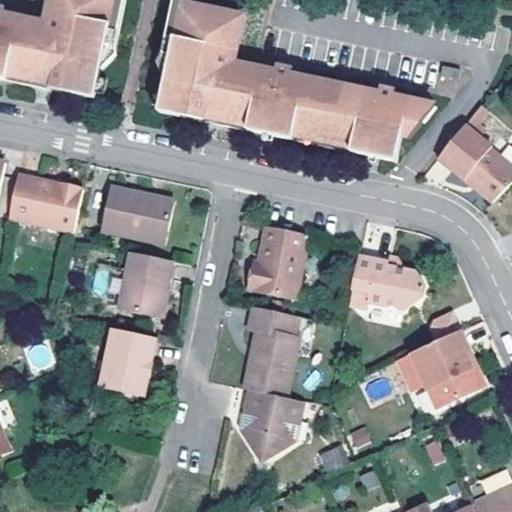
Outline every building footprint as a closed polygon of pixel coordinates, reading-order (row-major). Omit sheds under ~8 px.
[(0,16),(0,72),(48,83),(46,91),(91,100),(97,72),(119,58),(113,46),(104,44),(112,0),(52,0),(47,27),(4,18),(0,16)] [(112,0),(104,44),(113,46),(121,0),(112,0)] [(170,0),(159,56),(168,58),(178,6),(179,0),(170,0)] [(238,18),(178,6),(168,58),(159,56),(147,64),(162,85),(156,116),(200,125),(202,116),(216,119),(364,151),(377,154),(394,157),(397,141),(403,143),(431,109),(388,100),(372,96),(285,78),(270,74),(229,65),(238,18)] [(272,67),(270,74),(285,78),(287,70),(272,67)] [(451,83),(454,71),(446,69),(445,72),(436,69),(434,77),(444,80),(444,82),(451,83)] [(0,72),(0,80),(46,91),(48,83),(0,72)] [(373,88),(372,96),(388,100),(390,92),(373,88)] [(200,125),(214,128),(216,119),(202,116),(200,125)] [(214,128),(362,160),(364,151),(216,119),(214,128)] [(495,145),(469,119),(442,153),(465,178),(469,174),(495,200),(511,183),(511,168),(492,147),(495,145)] [(362,160),(375,163),(377,154),(364,151),(362,160)] [(391,166),(394,157),(377,154),(375,163),(391,166)] [(469,174),(465,178),(490,204),(495,200),(469,174)] [(85,188),(20,175),(11,219),(76,233),(85,188)] [(164,244),(173,206),(138,198),(140,193),(112,186),(101,231),(164,244)] [(138,198),(173,206),(174,200),(140,193),(138,198)] [(300,302),(314,238),(272,229),(264,266),(259,293),(300,302)] [(173,261),(130,252),(118,306),(159,315),(164,295),(161,294),(163,287),(166,288),(173,261)] [(389,263),(361,256),(354,290),(371,294),(369,302),(404,310),(424,298),(426,288),(416,273),(406,272),(399,258),(390,256),(389,263)] [(259,293),(264,266),(260,265),(255,292),(259,293)] [(371,294),(354,290),(351,304),(369,307),(369,302),(371,294)] [(250,391),(288,399),(305,319),(262,310),(256,331),(263,333),(250,391)] [(427,331),(433,345),(456,334),(448,316),(429,324),(427,331)] [(156,338),(114,329),(101,385),(109,387),(134,392),(144,394),(156,338)] [(483,387),(474,370),(469,372),(461,354),(465,353),(456,334),(433,345),(408,356),(424,389),(434,411),(483,387)] [(469,372),(474,370),(465,353),(461,354),(469,372)] [(424,389),(408,356),(394,362),(410,395),(424,389)] [(133,398),(134,392),(109,387),(107,392),(133,398)] [(250,391),(249,391),(244,413),(253,415),(252,422),(244,429),(258,453),(273,456),(292,444),(302,402),(288,399),(250,391)] [(455,434),(449,424),(439,428),(444,439),(455,434)] [(0,426),(0,452),(10,449),(0,426)] [(347,434),(355,450),(372,443),(365,427),(347,434)] [(447,462),(434,434),(421,440),(433,468),(447,462)] [(342,464),(336,450),(319,458),(325,472),(342,464)] [(273,456),(258,453),(264,462),(273,456)] [(511,511),(511,484),(470,504),(470,505),(473,511),(511,511)] [(402,511),(430,511),(426,502),(402,511)]
